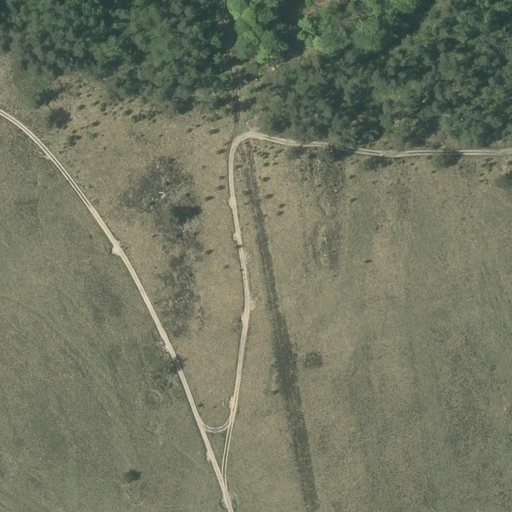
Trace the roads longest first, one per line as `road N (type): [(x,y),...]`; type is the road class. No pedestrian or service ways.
road 1 (track): [(215,0),(237,116),(230,199),(248,285),(219,473)]
road 2 (track): [(229,511),(136,280),(91,207),(0,113)]
road 3 (track): [(233,133),(358,151),(511,146)]
